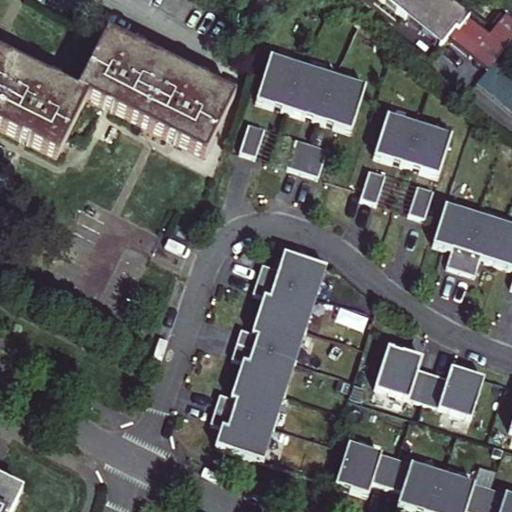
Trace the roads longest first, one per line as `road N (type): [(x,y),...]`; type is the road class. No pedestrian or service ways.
road 1 (residential): [(511,358),(428,324),(311,236),(271,224),(242,228),(210,258),(137,465)]
road 2 (residential): [(137,465),(0,380)]
